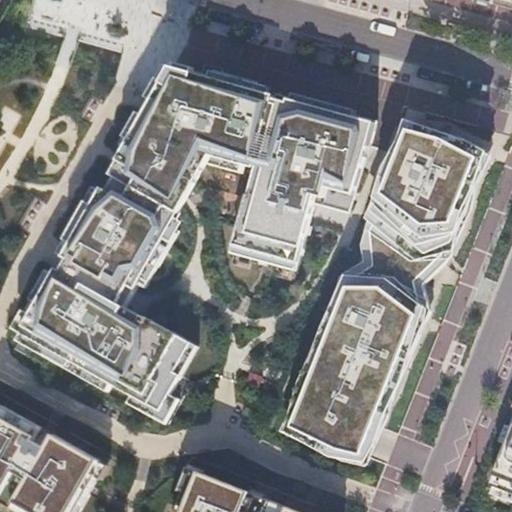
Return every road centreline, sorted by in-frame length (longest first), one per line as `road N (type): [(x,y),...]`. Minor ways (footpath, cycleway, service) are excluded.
road 1 (residential): [(227,0),(511,76)]
road 2 (residential): [(425,511),(511,288)]
